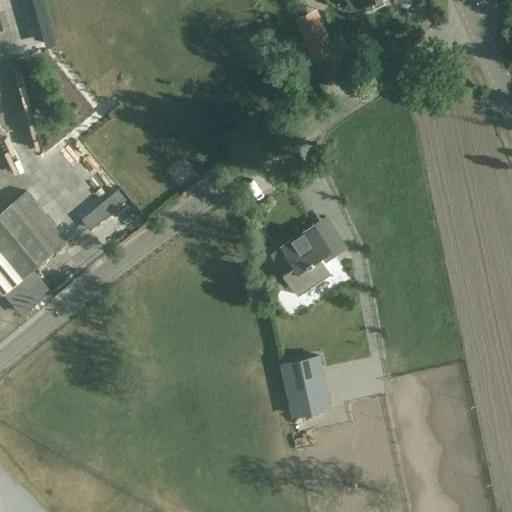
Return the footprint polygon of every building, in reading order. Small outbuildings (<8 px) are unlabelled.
[(347,0),(352,9),(369,0),(371,0),(375,6),(384,1),(383,0),(347,0)] [(302,32),(314,62),(335,53),(323,23),(302,32)] [(93,210),(82,219),(90,230),(101,221),(127,200),(118,189),(93,210)] [(52,291),(33,268),(55,250),(67,241),(26,190),(14,200),(0,211),(0,291),(2,294),(4,292),(22,315),(52,291)] [(294,265),(284,273),(291,283),(299,295),(333,272),(325,262),(336,255),(314,223),(281,246),(294,265)] [(284,273),(270,282),(277,292),(291,283),(284,273)] [(320,355),(282,363),(289,391),(326,383),(320,355)]
